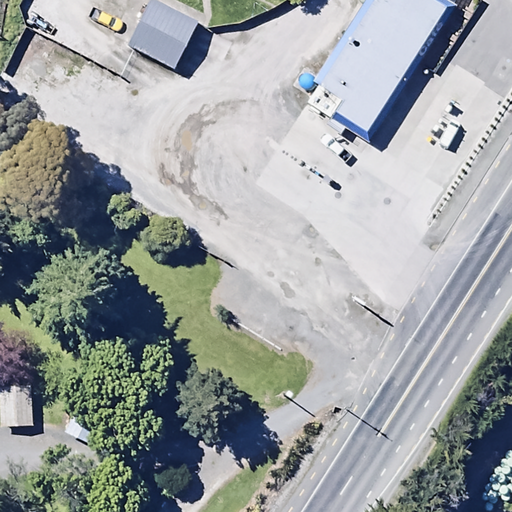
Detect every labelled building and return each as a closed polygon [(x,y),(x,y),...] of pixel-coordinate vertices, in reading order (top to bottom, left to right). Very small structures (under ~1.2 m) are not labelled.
[(458,8),(445,0),(370,0),(316,84),(344,103),(333,120),(372,144),(458,8)] [(202,23),(155,1),(132,50),(179,72),(202,23)] [(53,76),(29,65),(19,87),(43,98),(53,76)] [(267,319),(206,282),(179,327),(240,364),(267,319)] [(8,410),(0,410),(0,452),(10,452),(8,410)] [(53,434),(42,456),(70,471),(81,449),(53,434)]
